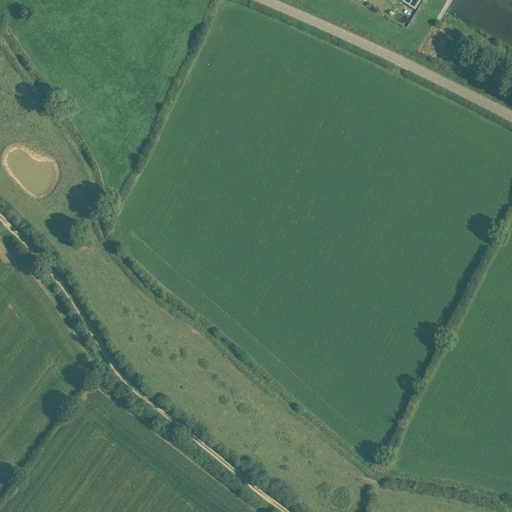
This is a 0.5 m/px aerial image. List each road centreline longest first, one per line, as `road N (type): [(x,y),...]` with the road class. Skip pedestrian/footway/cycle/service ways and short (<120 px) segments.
road 1 (track): [(0,216),(60,282),(120,375),(286,511)]
road 2 (tertiary): [(511,117),(263,0)]
